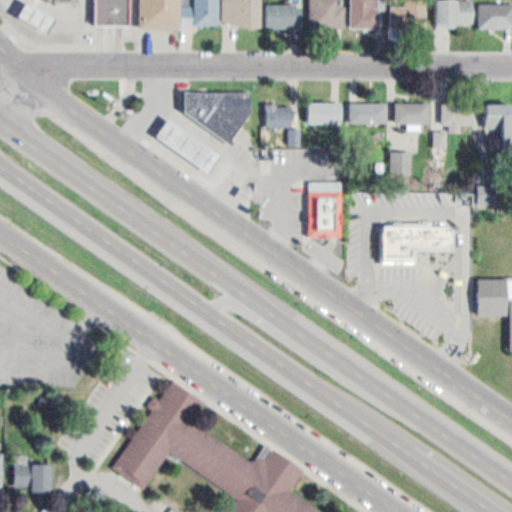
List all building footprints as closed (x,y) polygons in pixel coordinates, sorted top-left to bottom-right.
[(15,11),(21,0),(32,0),(54,12),(45,28),(15,11)] [(93,20),(93,0),(128,0),(128,20),(93,20)] [(138,25),(138,0),(178,0),(179,25),(138,25)] [(185,18),(185,0),(214,0),(214,19),(185,18)] [(221,19),(221,0),(256,0),(256,20),(221,19)] [(266,22),(266,0),(301,0),(301,22),(266,22)] [(308,22),(308,0),(342,0),(342,22),(308,22)] [(350,22),(350,0),(380,0),(380,23),(350,22)] [(387,25),(387,0),(423,0),(423,25),(387,25)] [(438,24),(437,0),(470,0),(470,23),(438,24)] [(511,25),(479,26),(478,0),(511,0),(511,25)] [(249,94),(181,94),(180,112),(225,145),(249,117),(249,94)] [(350,121),(350,94),(384,94),(384,121),(350,121)] [(307,116),(307,95),(342,96),(342,116),(307,116)] [(394,118),(394,97),(425,97),(426,118),(394,118)] [(440,116),(440,97),(468,97),(468,127),(449,127),(449,116),(440,116)] [(485,134),(484,99),(508,98),(510,133),(485,134)] [(267,124),(267,100),(292,101),(291,125),(267,124)] [(164,120),(217,156),(205,173),(153,137),(164,120)] [(410,173),(410,152),(396,152),(396,173),(410,173)] [(307,236),(341,236),(341,182),(308,182),(307,236)] [(380,256),(383,216),(451,218),(453,245),(415,244),(415,258),(380,256)] [(511,349),(510,350),(508,306),(482,307),(481,276),(511,275),(511,349)] [(105,462),(170,376),(202,396),(194,413),(250,456),(263,440),(304,468),(292,484),(334,511),(220,511),(232,495),(167,452),(138,487),(105,462)] [(9,484),(11,451),(45,454),(43,486),(9,484)]
